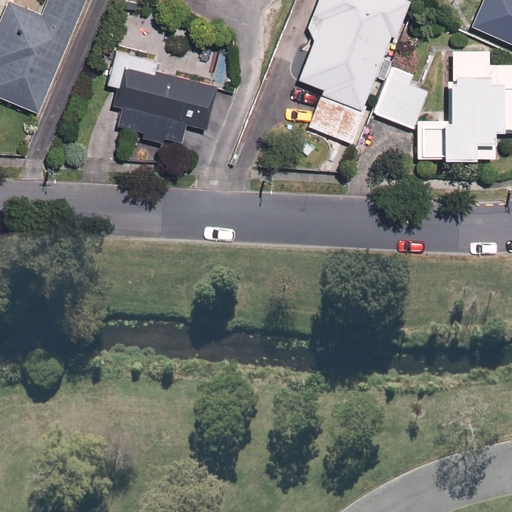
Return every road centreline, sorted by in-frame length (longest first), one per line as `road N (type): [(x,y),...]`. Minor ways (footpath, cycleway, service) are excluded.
road 1 (unclassified): [(0,204),(511,229)]
road 2 (residential): [(511,466),(391,511)]
